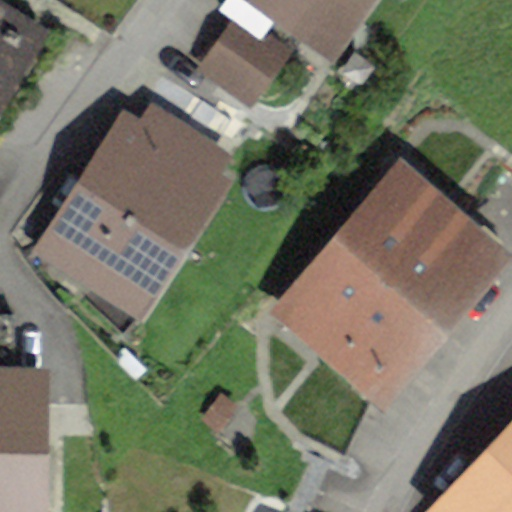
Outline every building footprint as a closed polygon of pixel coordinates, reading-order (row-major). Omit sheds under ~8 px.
[(225,0),(220,8),(236,19),(203,66),(252,101),(287,52),(262,35),(287,0),(291,0),(329,27),(348,0),(225,0)] [(0,70),(22,34),(0,20),(0,70)] [(136,294),(206,185),(195,178),(213,150),(162,117),(144,145),(127,135),(58,244),(136,294)] [(511,263),(511,241),(408,154),(278,308),(393,404),(511,263)] [(0,314),(0,374),(14,375),(14,315),(0,314)] [(0,511),(27,511),(28,385),(0,385),(0,511)] [(254,421),(218,392),(199,415),(235,444),(254,421)] [(511,511),(511,418),(425,508),(428,511),(511,511)]
